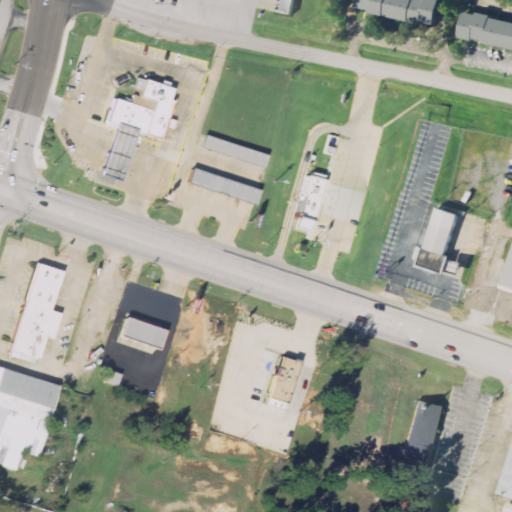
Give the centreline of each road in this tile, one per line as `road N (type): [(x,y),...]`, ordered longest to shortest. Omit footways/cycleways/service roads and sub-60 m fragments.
road 1 (trunk): [(1,191),(511,364)]
road 2 (residential): [(92,0),(211,36),(511,97)]
road 3 (secondary): [(1,191),(49,0)]
